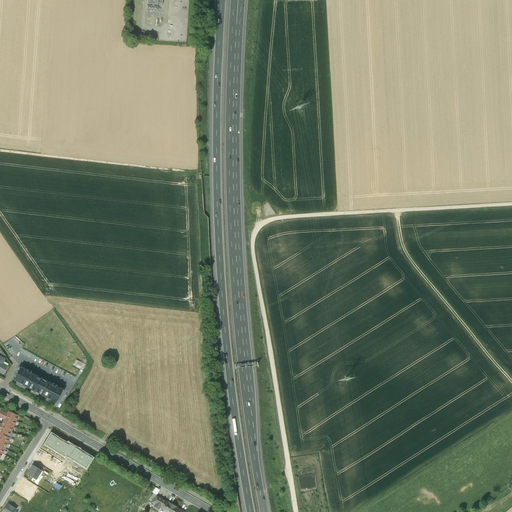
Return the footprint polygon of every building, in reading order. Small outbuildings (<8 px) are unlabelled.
[(76,360),(73,366),(79,369),(83,363),(76,360)] [(35,391),(41,379),(20,367),(14,380),(22,384),(22,385),(27,387),(28,387),(35,391)] [(41,379),(35,391),(42,395),(47,398),(47,397),(56,402),(63,390),(41,379)] [(0,410),(0,413),(15,421),(18,415),(7,410),(6,413),(0,410)] [(13,426),(15,421),(0,413),(0,416),(3,418),(2,421),(13,426)] [(0,423),(0,426),(10,432),(13,426),(2,421),(1,424),(0,423)] [(0,433),(7,437),(10,432),(0,426),(0,433)] [(0,439),(6,443),(9,438),(7,437),(0,433),(0,439)] [(27,474),(36,480),(42,471),(32,465),(27,474)] [(151,496),(154,498),(156,495),(159,490),(155,487),(152,492),(153,493),(151,496)] [(159,507),(161,509),(166,501),(156,495),(154,498),(152,499),(150,502),(155,505),(154,506),(159,508),(159,507)] [(166,500),(166,501),(161,509),(167,511),(168,511),(173,503),(166,500)] [(176,511),(179,508),(179,507),(173,503),(168,511),(176,511)]
